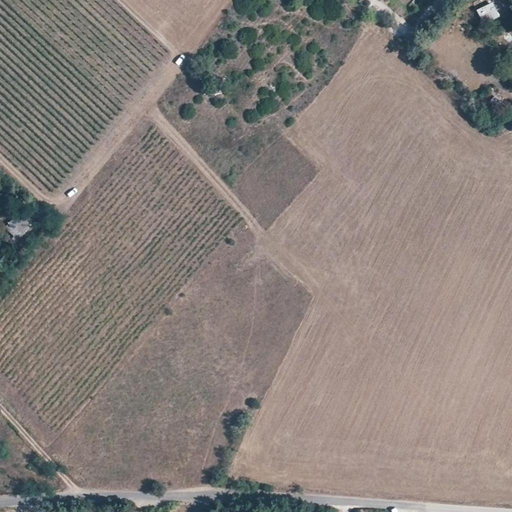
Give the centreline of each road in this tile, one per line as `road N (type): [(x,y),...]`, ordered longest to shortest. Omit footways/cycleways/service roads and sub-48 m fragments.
road 1 (unclassified): [(0,503),(244,495),(502,511)]
road 2 (track): [(0,405),(87,497)]
